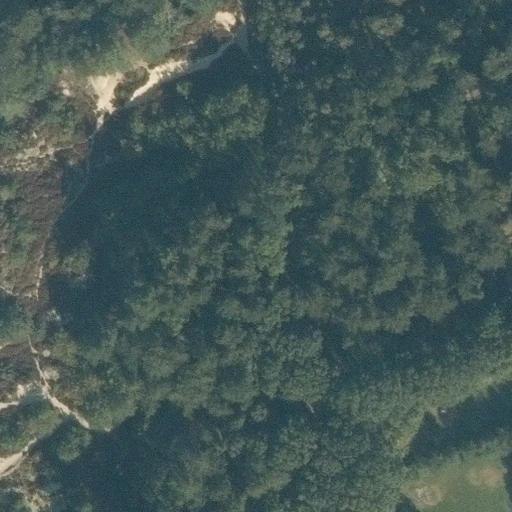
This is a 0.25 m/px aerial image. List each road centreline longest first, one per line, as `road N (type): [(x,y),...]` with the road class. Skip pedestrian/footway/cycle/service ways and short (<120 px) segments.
road 1 (track): [(511,84),(324,143),(281,166),(279,192),(318,401)]
road 2 (track): [(318,401),(292,470),(263,511)]
